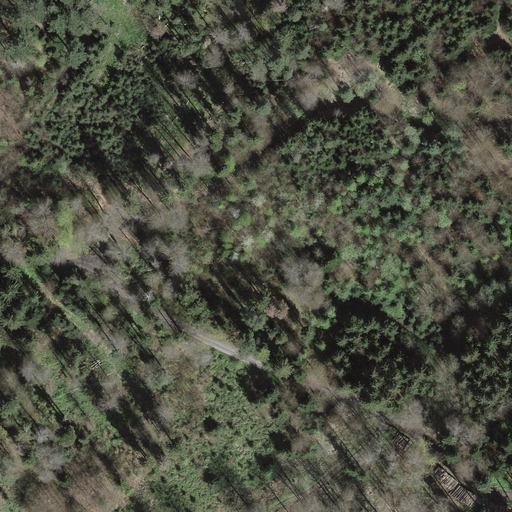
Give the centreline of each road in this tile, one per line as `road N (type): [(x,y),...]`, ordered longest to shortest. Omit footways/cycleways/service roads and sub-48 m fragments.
road 1 (track): [(85,273),(133,216),(229,181),(323,103),(358,102),(430,131),(511,119)]
road 2 (track): [(0,254),(85,273),(253,362),(401,421)]
road 3 (track): [(263,511),(377,429),(401,421)]
road 4 (track): [(401,421),(477,487),(511,494)]
